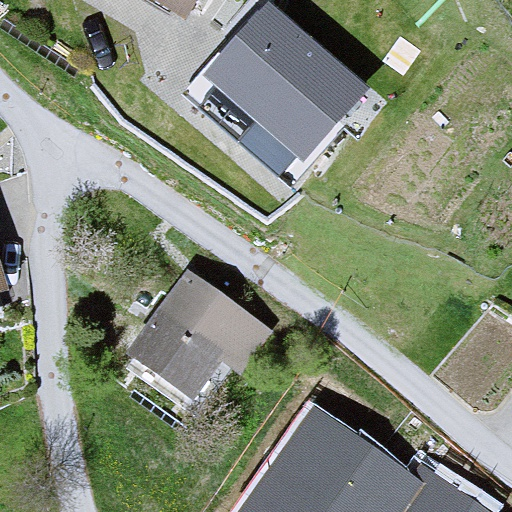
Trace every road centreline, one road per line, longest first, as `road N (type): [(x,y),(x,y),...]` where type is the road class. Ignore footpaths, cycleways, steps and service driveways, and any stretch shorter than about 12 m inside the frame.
road 1 (unknown): [(11,92),(511,463)]
road 2 (residential): [(84,511),(66,418),(55,163),(0,82)]
